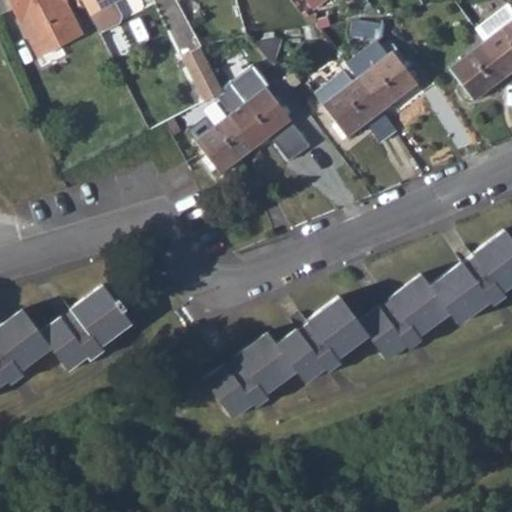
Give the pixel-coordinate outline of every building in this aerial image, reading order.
[(9,0),(36,51),(59,39),(62,45),(85,33),(67,0),(9,0)] [(84,0),(92,13),(115,0),(84,0)] [(511,6),(511,5),(478,30),(486,42),(510,74),(511,72),(511,6)] [(59,39),(36,51),(40,57),(62,45),(59,39)] [(510,74),(486,42),(449,70),(474,101),(510,74)] [(200,48),(182,57),(204,101),(215,95),(222,92),(219,86),(200,48)] [(395,50),(359,78),(385,110),(421,83),(395,50)] [(222,92),(215,95),(230,114),(266,86),(269,84),(252,62),(219,86),(222,92)] [(350,66),(345,70),(353,82),(359,78),(350,66)] [(368,122),(385,110),(359,78),(353,82),(345,70),(314,93),(323,105),(348,138),(368,122)] [(266,86),(230,114),(255,147),(291,119),(266,86)] [(397,131),(385,110),(368,122),(383,142),(397,131)] [(255,147),(230,114),(195,141),(220,173),(255,147)] [(511,238),(509,241),(499,228),(423,283),(416,273),(352,319),(336,295),(270,340),(262,329),(197,373),(223,412),(288,367),(296,378),(361,333),(378,358),(445,312),(451,321),(511,279),(511,238)] [(0,380),(44,347),(61,369),(124,321),(95,284),(33,330),(17,309),(0,321),(0,380)]
